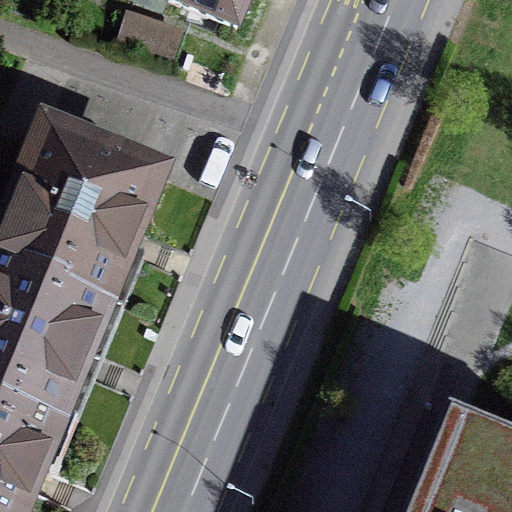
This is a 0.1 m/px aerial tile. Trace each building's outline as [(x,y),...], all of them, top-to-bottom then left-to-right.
[(131,0),(157,11),(161,0),(165,0),(237,29),(248,0),(131,0)] [(14,221),(10,220),(0,244),(0,257),(70,286),(68,292),(108,309),(137,241),(154,199),(118,184),(125,165),(47,132),(31,170),(35,172),(14,221)] [(0,400),(20,408),(22,402),(63,419),(86,363),(108,309),(68,292),(70,286),(0,257),(0,400)] [(0,511),(23,511),(38,479),(63,419),(22,402),(20,408),(0,400),(0,511)] [(511,511),(511,443),(450,418),(418,496),(411,511),(511,511)]
